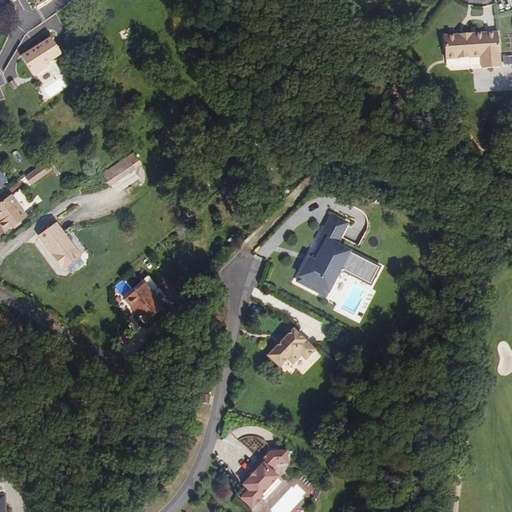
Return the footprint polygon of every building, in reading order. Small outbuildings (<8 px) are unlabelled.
[(52,53),(67,41),(56,26),(28,47),(42,66),(54,56),(52,53)] [(502,65),(498,31),(473,32),(473,35),(461,35),(461,33),(444,34),(446,57),(482,56),(483,67),(502,65)] [(40,92),(45,100),(68,85),(63,77),(40,92)] [(67,156),(61,148),(55,152),(61,161),(66,166),(69,164),(64,158),(67,156)] [(61,161),(55,152),(36,168),(42,176),(61,161)] [(133,166),(125,156),(103,174),(111,183),(133,166)] [(6,220),(13,228),(34,212),(27,204),(33,199),(24,188),(2,207),(10,217),(6,220)] [(34,212),(39,207),(33,199),(27,204),(34,212)] [(34,212),(13,228),(15,231),(41,209),(39,207),(34,212)] [(319,241),(322,243),(326,245),(317,260),(309,260),(299,280),(327,294),(339,273),(346,270),(342,265),(350,249),(338,244),(350,222),(333,214),(326,228),(325,230),(319,241)] [(70,266),(82,256),(73,244),(70,246),(63,238),(66,235),(58,225),(42,238),(49,246),(52,244),(62,256),(59,258),(64,264),(67,262),(70,266)] [(326,245),(322,243),(316,254),(314,257),(309,260),(317,260),(326,245)] [(144,282),(129,296),(138,305),(135,308),(142,315),(148,322),(165,305),(144,282)] [(138,305),(129,296),(125,300),(140,317),(142,315),(135,308),(138,305)] [(366,315),(360,312),(357,318),(362,321),(366,315)] [(300,374),(319,355),(291,328),(280,339),(281,341),(275,347),(273,345),(265,354),(281,371),(284,369),(289,373),(293,369),(300,374)] [(212,414),(214,405),(205,403),(204,412),(212,414)] [(270,451),(261,461),(262,463),(249,476),(242,484),(248,490),(240,498),(251,508),(261,498),(265,494),(262,492),(276,478),(278,477),(270,470),(276,464),(287,464),(288,451),(270,451)] [(262,463),(261,461),(248,475),(249,476),(262,463)] [(286,486),(276,478),(262,492),(265,494),(261,498),(270,503),(286,486)]
